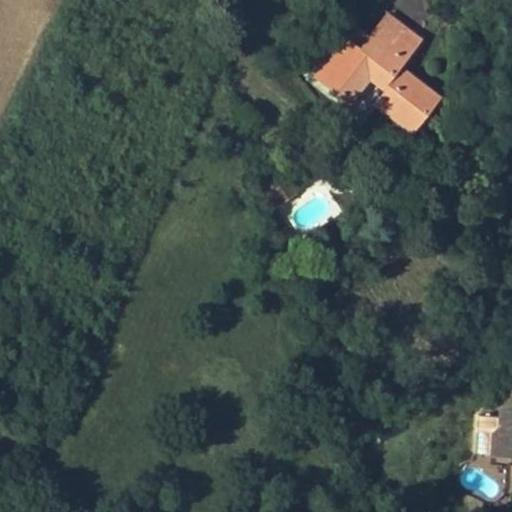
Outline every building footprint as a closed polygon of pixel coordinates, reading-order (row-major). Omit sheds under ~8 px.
[(394,70),(417,39),(386,16),(358,53),(352,60),(337,49),(326,64),(341,75),(331,88),(350,102),(368,78),(386,91),(376,104),(411,130),(436,97),(405,74),(403,77),(394,70)] [(358,53),(343,42),(337,49),(352,60),(358,53)] [(331,88),(341,75),(326,64),(316,76),(331,88)] [(278,200),(293,190),(285,178),(270,188),(278,200)] [(511,370),(510,371),(511,375),(511,392),(500,402),(499,416),(479,415),(476,454),(511,456),(511,370)]
